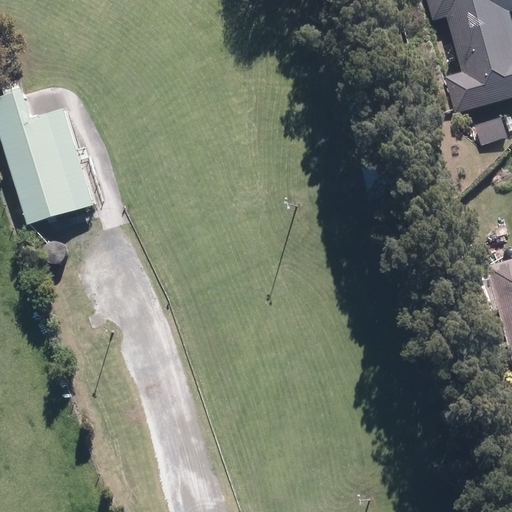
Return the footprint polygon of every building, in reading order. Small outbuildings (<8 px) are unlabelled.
[(511,0),(433,0),(438,20),(453,16),(466,73),(450,77),(459,115),(511,100),(511,0)] [(35,87),(0,97),(0,108),(36,225),(104,204),(74,109),(45,118),(35,87)] [(511,138),(511,133),(507,116),(478,125),(485,147),(511,138)] [(397,123),(359,132),(375,198),(413,189),(397,123)] [(511,258),(481,266),(499,339),(511,335),(511,258)]
